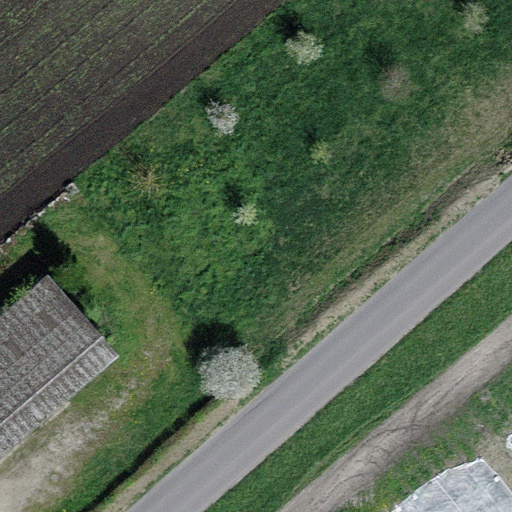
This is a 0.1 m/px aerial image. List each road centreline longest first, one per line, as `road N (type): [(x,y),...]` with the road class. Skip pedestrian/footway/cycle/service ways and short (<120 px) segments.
road 1 (unclassified): [(166,511),(511,214)]
road 2 (track): [(511,332),(307,511)]
